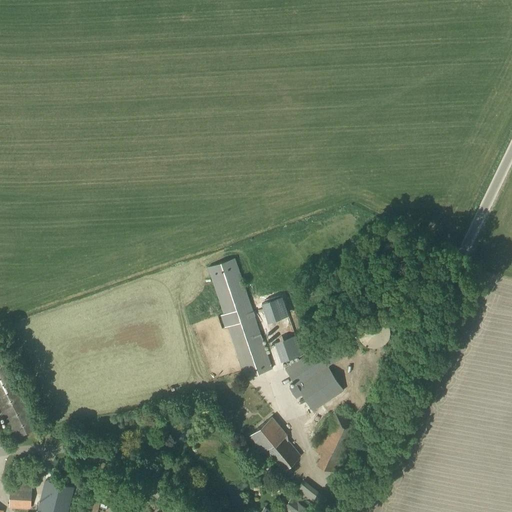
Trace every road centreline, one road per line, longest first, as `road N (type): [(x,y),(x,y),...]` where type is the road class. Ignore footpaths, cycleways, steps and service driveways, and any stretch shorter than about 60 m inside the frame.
road 1 (unclassified): [(339,511),(511,152)]
road 2 (unclassified): [(189,511),(119,458),(78,448),(0,449)]
